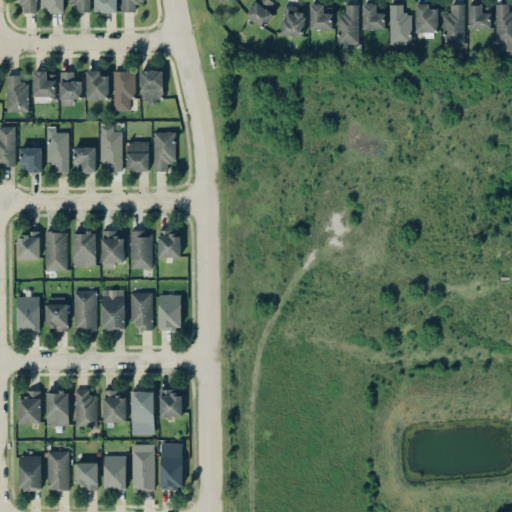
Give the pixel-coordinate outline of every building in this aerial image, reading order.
[(256,0),(245,14),(262,28),(273,14),(268,10),(273,5),(267,0),(256,0)] [(309,29),(332,29),(332,12),(323,12),(324,4),(310,3),(309,29)] [(385,30),(385,12),(376,12),(376,3),(363,3),(362,29),(385,30)] [(511,43),(511,12),(508,12),(508,3),(495,4),(495,43),(501,43),(501,51),(511,51),(511,44),(511,43)] [(337,50),(348,50),(348,44),(358,44),(358,4),(345,4),(344,14),(338,14),(337,50)] [(411,44),(411,13),(403,13),(403,4),(390,4),(390,44),(411,44)] [(438,9),(429,9),(429,4),(415,4),(415,32),(438,32),(438,9)] [(464,4),(450,4),(450,12),(442,12),(443,44),(464,43),(464,4)] [(469,29),(491,28),(491,12),(482,13),(482,4),(468,4),(469,29)] [(304,35),(304,8),(282,8),(282,35),(304,35)] [(163,70),(141,70),(140,103),(156,103),(156,99),(162,99),(163,70)] [(60,72),(60,105),(73,105),(73,99),(82,99),(82,81),(74,81),(74,71),(60,72)] [(86,100),(109,99),(109,75),(100,75),(100,71),(86,71),(86,100)] [(113,71),(113,111),(130,110),(130,97),(135,97),(134,71),(113,71)] [(55,96),(55,72),(33,72),(33,96),(55,96)] [(28,112),(28,82),(20,83),(20,75),(6,75),(7,112),(28,112)] [(121,131),(113,131),(113,125),(100,125),(100,161),(108,161),(108,171),(122,171),(121,131)] [(0,166),(15,166),(14,126),(0,126),(0,166)] [(68,132),(56,132),(56,127),(46,127),(47,163),(55,163),(55,172),(69,172),(68,132)] [(175,131),(153,132),(154,172),(169,172),(169,161),(176,161),(175,131)] [(149,171),(149,141),(126,141),(127,171),(149,171)] [(42,147),(19,147),(20,169),(27,169),(27,172),(42,172),(42,147)] [(96,147),(76,147),(76,173),(96,173),(96,147)] [(124,262),(124,238),(116,238),(116,230),(101,230),(102,268),(115,268),(115,263),(124,262)] [(130,230),(130,269),(152,268),(152,234),(144,234),(144,230),(130,230)] [(179,257),(179,230),(158,230),(158,257),(179,257)] [(17,238),(17,259),(40,258),(39,231),(24,231),(24,237),(17,238)] [(67,270),(67,231),(44,232),(45,270),(67,270)] [(96,265),(96,233),(73,233),(73,265),(96,265)] [(102,329),(124,328),(124,290),(102,290),(102,329)] [(95,291),(73,291),(74,330),(96,329),(95,291)] [(152,292),(130,292),(131,323),(139,323),(139,330),(152,330),(152,292)] [(159,329),(181,329),(181,294),(158,295),(159,329)] [(39,296),(17,296),(17,330),(40,330),(39,296)] [(44,304),(45,325),(54,324),(54,330),(68,330),(68,303),(44,304)] [(76,428),(97,427),(96,397),(89,397),(88,389),(74,390),(76,428)] [(68,390),(46,391),(46,425),(69,425),(68,390)] [(126,397),(117,397),(117,390),(102,390),(103,422),(126,421),(126,397)] [(131,391),(132,434),(154,434),(153,391),(131,391)] [(159,416),(182,416),(182,391),(159,391),(159,416)] [(41,422),(40,392),(18,393),(18,423),(41,422)] [(182,489),(183,443),(161,443),(160,488),(182,489)] [(132,444),(132,489),(154,489),(154,444),(132,444)] [(69,451),(47,451),(47,489),(69,489),(69,451)] [(41,455),(18,455),(19,489),(41,489),(41,455)] [(126,455),(103,455),(104,490),(126,489),(126,455)] [(75,462),(75,484),(84,483),(84,490),(98,490),(98,462),(75,462)]
